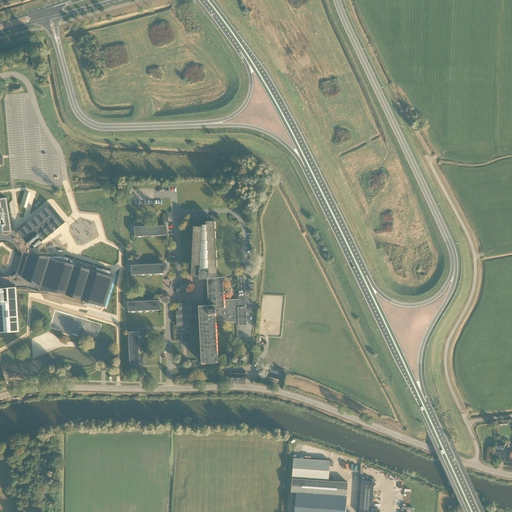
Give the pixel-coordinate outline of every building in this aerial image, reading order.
[(25,191),(20,206),(25,207),(27,198),(29,199),(31,193),(25,191)] [(0,331),(19,331),(17,287),(28,287),(100,310),(103,307),(105,307),(114,278),(111,277),(111,271),(64,256),(35,256),(32,250),(66,222),(51,205),(18,232),(11,230),(7,198),(0,198),(0,331)] [(207,278),(216,277),(216,274),(217,274),(214,221),(206,221),(205,224),(201,224),(201,226),(193,226),(191,276),(199,276),(199,279),(207,278)] [(158,227),(159,235),(167,234),(166,225),(163,225),(163,227),(158,227)] [(142,236),(151,235),(150,227),(142,228),(142,236)] [(151,235),(159,235),(158,227),(150,227),(151,235)] [(134,236),(142,236),(142,228),(134,228),(134,234),(134,236)] [(155,265),(155,273),(163,273),(163,263),(160,263),(160,265),(155,265)] [(147,274),(155,273),(155,265),(147,266),(147,274)] [(131,274),(139,274),(139,266),(131,266),(131,272),(131,274)] [(139,274),(147,274),(147,266),(139,266),(139,274)] [(207,278),(208,305),(198,305),(198,306),(198,300),(191,301),(191,303),(191,302),(178,303),(178,311),(176,311),(176,312),(177,326),(189,325),(189,318),(191,318),(191,317),(192,317),(192,318),(199,317),(201,363),(217,362),(217,360),(215,320),(228,319),(228,322),(238,321),(239,325),(247,325),(246,307),(245,307),(244,276),(237,276),(238,299),(223,300),(222,277),(216,277),(207,278)] [(151,302),(152,310),(160,309),(160,304),(159,300),(157,300),(157,302),(151,302)] [(136,311),(144,310),(143,302),(135,303),(136,311)] [(144,310),(152,310),(151,302),(143,302),(144,310)] [(128,311),(136,311),(135,303),(127,303),(128,309),(128,311)] [(128,340),(136,339),(136,334),(138,334),(137,331),(133,332),(128,332),(128,340)] [(136,339),(128,340),(129,348),(137,347),(136,339)] [(137,347),(129,348),(129,356),(137,355),(137,347)] [(137,355),(129,356),(130,364),(138,363),(137,355)] [(280,372),(270,369),(268,380),(277,383),(280,372)] [(246,371),(229,371),(229,374),(228,374),(228,381),(235,381),(235,382),(237,382),(237,381),(239,381),(239,382),(245,382),(246,371)] [(345,511),(347,482),(328,481),(329,461),(293,458),(291,492),(296,492),(294,511),(345,511)] [(378,511),(378,510),(372,510),(373,492),(373,482),(361,481),(361,491),(359,511),(378,511)]
